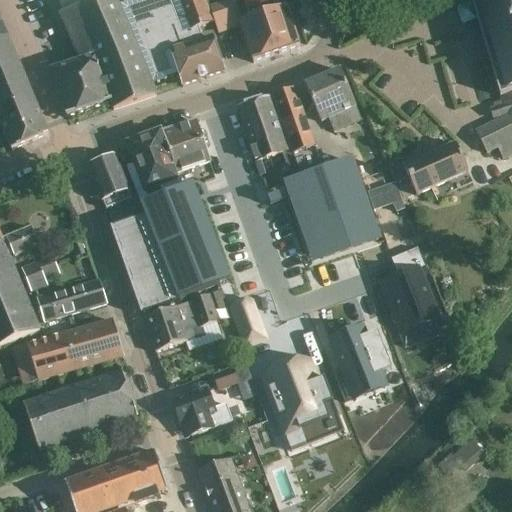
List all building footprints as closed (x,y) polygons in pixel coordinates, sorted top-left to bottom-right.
[(54,0),(61,16),(76,53),(77,52),(81,62),(51,73),(68,119),(111,104),(114,112),(157,97),(152,86),(149,77),(118,5),(115,0),(54,0)] [(177,0),(141,0),(119,8),(125,21),(139,52),(149,77),(152,86),(178,77),(170,54),(172,53),(168,39),(189,32),(177,0)] [(178,0),(189,32),(168,39),(172,53),(170,54),(178,77),(180,83),(182,88),(225,74),(213,39),(204,42),(199,29),(204,27),(207,36),(215,33),(204,0),(178,0)] [(234,0),(231,0),(208,8),(218,37),(241,29),(253,64),(299,49),(283,0),(273,4),(271,0),(242,0),(250,22),(243,24),(234,0)] [(511,0),(493,0),(471,6),(459,8),(458,12),(461,24),(464,26),(477,24),(499,99),(500,98),(507,118),(476,133),(487,156),(497,151),(503,162),(511,157),(511,0)] [(0,21),(0,124),(11,152),(48,136),(0,21)] [(306,87),(314,105),(322,124),(356,108),(340,72),(306,87)] [(273,98),(279,117),(294,163),(288,165),(328,280),(386,260),(352,164),(323,174),(295,91),(273,98)] [(254,104),(237,110),(256,164),(272,159),(275,158),(287,153),(275,118),(269,99),(254,104)] [(176,175),(177,175),(211,164),(197,123),(161,135),(176,175)] [(128,146),(150,206),(183,192),(177,175),(176,175),(161,135),(128,146)] [(469,176),(464,165),(456,147),(395,174),(396,185),(398,185),(401,184),(406,194),(414,191),(417,199),(469,176)] [(89,168),(106,211),(132,201),(115,158),(89,168)] [(129,215),(110,221),(113,229),(111,230),(142,317),(180,304),(185,299),(219,287),(216,278),(214,273),(212,268),(211,263),(209,260),(206,256),(206,252),(205,250),(205,249),(204,247),(203,245),(201,240),(199,234),(195,225),(194,221),(192,218),(191,215),(189,210),(187,203),(185,199),(183,192),(150,206),(149,206),(152,215),(144,218),(141,210),(129,215)] [(2,241),(0,236),(0,349),(40,333),(7,253),(12,251),(15,258),(39,248),(31,229),(2,241)] [(52,259),(22,272),(31,294),(47,287),(44,280),(58,274),(52,259)] [(387,262),(378,265),(382,276),(391,273),(387,262)] [(383,294),(397,336),(427,326),(413,285),(421,282),(417,271),(398,277),(402,287),(383,294)] [(107,306),(99,283),(36,301),(44,324),(107,306)] [(222,291),(212,295),(218,312),(228,309),(222,291)] [(144,321),(156,355),(194,342),(191,334),(220,324),(211,298),(144,321)] [(231,311),(245,348),(266,341),(252,303),(231,311)] [(112,323),(93,329),(28,349),(39,384),(124,360),(112,323)] [(368,336),(335,349),(352,393),(384,381),(384,380),(394,376),(381,342),(371,345),(368,336)] [(265,348),(246,355),(250,366),(270,359),(265,348)] [(249,365),(235,370),(234,369),(214,376),(219,392),(239,385),(245,401),(260,395),(258,388),(258,389),(249,365)] [(139,422),(123,374),(24,407),(39,455),(139,422)] [(318,388),(272,404),(292,461),(344,443),(331,405),(324,407),(318,388)] [(207,391),(173,404),(185,436),(186,436),(189,438),(233,423),(226,405),(214,410),(207,391)] [(472,442),(454,457),(467,474),(486,459),(472,442)] [(109,511),(168,491),(154,453),(65,485),(74,511),(109,511)] [(253,456),(241,460),(246,473),(257,469),(253,456)] [(198,474),(211,511),(250,511),(242,490),(244,486),(241,480),(238,479),(232,461),(198,474)] [(265,495),(261,500),(263,505),(268,507),(273,502),(271,496),(265,495)]
